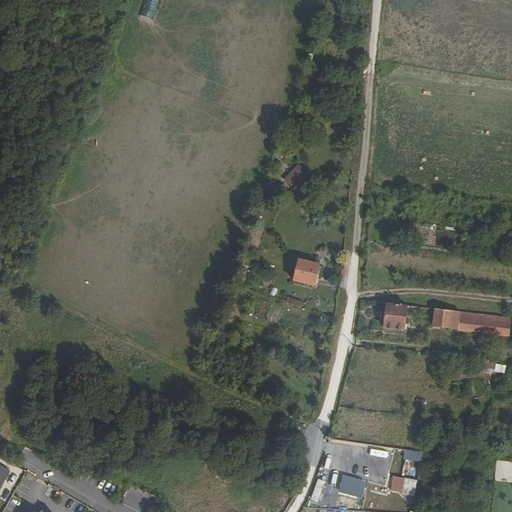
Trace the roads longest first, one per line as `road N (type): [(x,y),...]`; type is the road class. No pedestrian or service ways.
road 1 (track): [(289,511),(322,438),(352,295),(378,0)]
road 2 (track): [(0,286),(322,438)]
road 3 (track): [(372,67),(511,84)]
